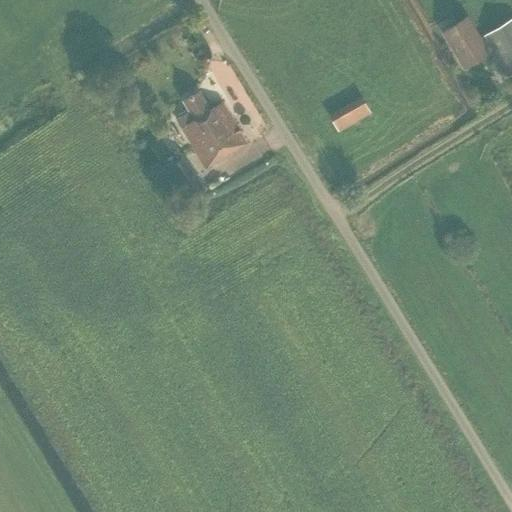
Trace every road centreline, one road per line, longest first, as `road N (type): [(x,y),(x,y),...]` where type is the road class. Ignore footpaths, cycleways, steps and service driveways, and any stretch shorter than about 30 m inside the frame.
road 1 (unclassified): [(511,503),(200,0)]
road 2 (track): [(329,206),(360,202),(511,104)]
